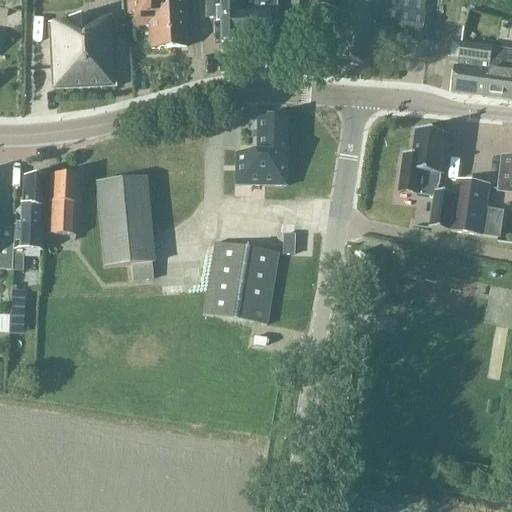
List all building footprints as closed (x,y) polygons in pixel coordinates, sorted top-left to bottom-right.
[(159,51),(155,0),(125,0),(127,16),(132,16),(133,29),(149,28),(150,52),(159,51)] [(155,0),(159,51),(185,49),(184,27),(187,27),(185,0),(155,0)] [(238,0),(204,0),(205,19),(213,19),(213,43),(239,43),(238,0)] [(273,0),(238,0),(239,43),(240,43),(240,39),(266,39),(266,15),(274,14),(273,0)] [(335,13),(321,10),(321,0),(289,0),(287,20),(306,22),(305,29),(312,31),(308,55),(327,58),(335,13)] [(423,0),(385,0),(384,7),(368,5),(367,15),(343,11),(335,60),(360,64),(366,30),(379,33),(378,37),(418,44),(423,0)] [(51,93),(115,89),(109,16),(63,20),(63,26),(46,27),(51,93)] [(453,68),(449,89),(449,93),(511,101),(511,52),(460,45),(456,68),(453,68)] [(234,187),(285,188),(286,120),(278,120),(276,116),(276,115),(266,115),(266,116),(263,119),(256,119),(255,155),(234,155),(234,187)] [(444,137),(413,133),(409,158),(402,157),(398,185),(417,188),(416,199),(432,201),(428,233),(448,235),(453,198),(435,195),(437,179),(439,179),(444,137)] [(511,194),(511,159),(501,159),(498,193),(511,194)] [(75,238),(77,177),(48,176),(45,236),(75,238)] [(22,178),(21,208),(15,213),(17,215),(15,251),(41,252),(41,251),(40,251),(44,179),(40,179),(37,177),(30,177),(27,179),(22,178)] [(130,283),(152,282),(143,181),(94,186),(103,270),(129,268),(130,283)] [(488,188),(456,184),(451,234),(483,237),(488,188)] [(0,269),(12,270),(15,228),(0,227),(0,269)] [(201,317),(253,325),(266,327),(277,255),(213,245),(201,317)] [(481,273),(409,265),(410,258),(400,257),(396,291),(478,299),(481,273)] [(17,316),(27,316),(28,276),(17,276),(17,316)]
